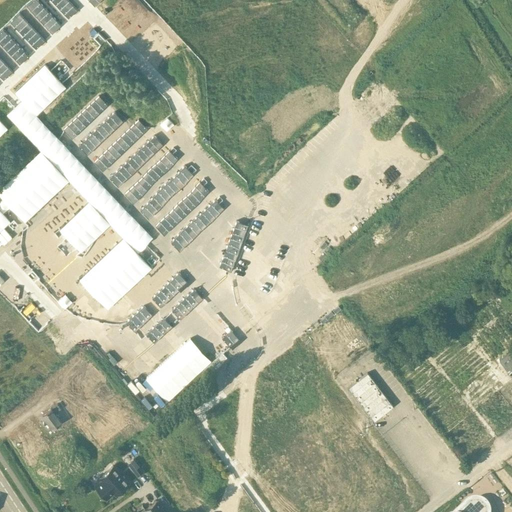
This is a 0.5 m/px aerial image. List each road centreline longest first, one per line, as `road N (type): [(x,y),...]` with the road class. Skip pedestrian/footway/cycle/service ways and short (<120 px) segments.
road 1 (unknown): [(495,0),(473,46),(479,145),(417,254),(404,307),(429,395),(490,440)]
road 2 (unknown): [(290,511),(260,464),(244,414),(245,371),(264,351),(404,307)]
road 3 (residential): [(490,440),(394,511)]
